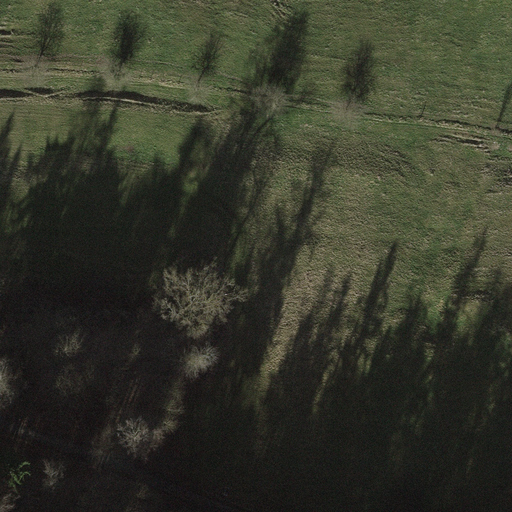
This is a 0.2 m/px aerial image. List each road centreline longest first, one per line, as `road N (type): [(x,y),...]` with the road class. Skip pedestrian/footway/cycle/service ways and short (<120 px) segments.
road 1 (track): [(0,423),(227,511)]
road 2 (track): [(232,108),(0,92)]
